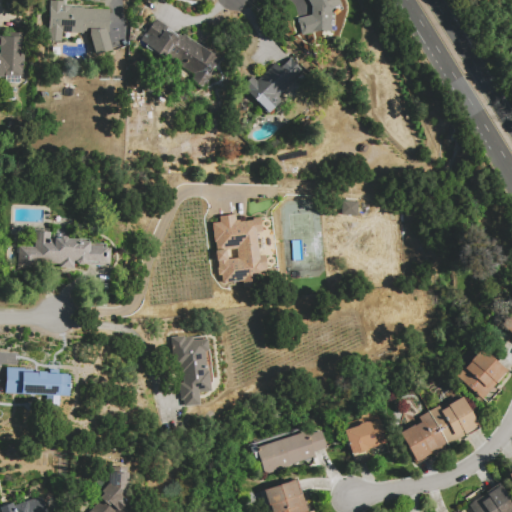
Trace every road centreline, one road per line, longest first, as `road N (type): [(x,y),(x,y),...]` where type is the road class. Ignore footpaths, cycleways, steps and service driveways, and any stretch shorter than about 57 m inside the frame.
road 1 (trunk): [(407,0),(511,170)]
road 2 (residential): [(348,495),(445,477),(481,456),(511,417)]
road 3 (trunk): [(511,121),(434,0)]
